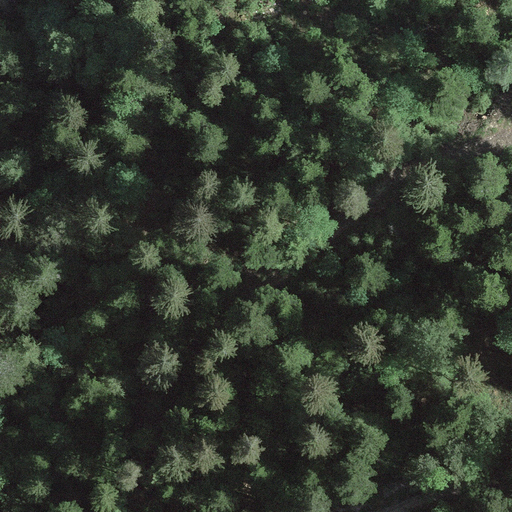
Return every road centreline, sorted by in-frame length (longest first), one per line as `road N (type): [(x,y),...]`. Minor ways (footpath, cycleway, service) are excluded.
road 1 (track): [(467,141),(406,170),(225,315),(183,386),(138,511)]
road 2 (track): [(390,511),(469,487),(511,494)]
